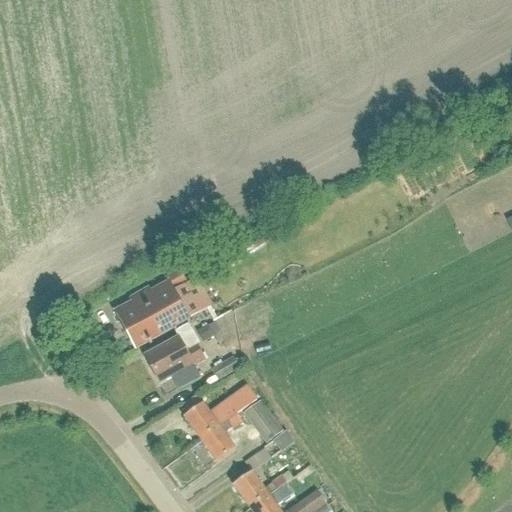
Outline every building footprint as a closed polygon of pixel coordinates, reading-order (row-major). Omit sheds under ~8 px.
[(114,316),(135,352),(212,308),(195,274),(183,279),(179,273),(165,281),(167,285),(150,294),(148,291),(130,301),(132,305),(114,316)] [(178,340),(144,359),(159,387),(171,380),(178,392),(199,380),(193,369),(205,362),(196,346),(185,352),(178,340)] [(234,358),(233,359),(212,371),(218,382),(240,370),(234,358)] [(250,388),(209,416),(203,407),(203,408),(196,398),(184,406),(191,416),(185,420),(201,444),(220,431),(228,425),(238,418),(243,415),(260,403),(250,388)] [(260,403),(243,415),(266,446),(282,433),(269,417),(260,403)] [(238,418),(228,425),(233,432),(243,425),(238,418)] [(235,454),(229,444),(220,431),(201,444),(216,467),(235,454)] [(260,458),(266,474),(286,467),(279,451),(260,458)] [(234,489),(249,511),(250,511),(268,499),(275,494),(286,485),(281,478),(263,491),(252,476),(234,489)] [(277,511),(272,505),(281,499),(283,501),(293,494),(286,485),(275,494),(268,499),(250,511),(277,511)] [(319,511),(327,507),(317,492),(288,511),(319,511)]
